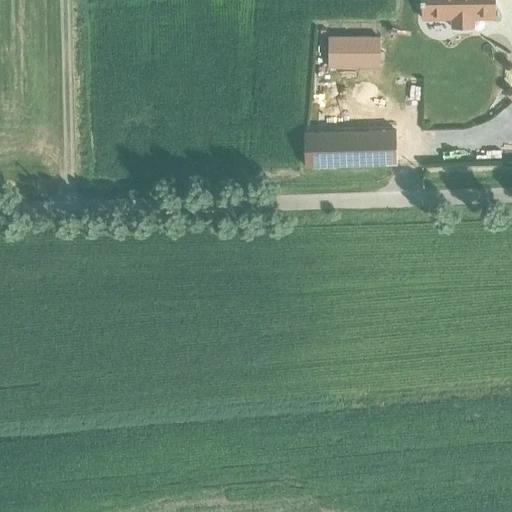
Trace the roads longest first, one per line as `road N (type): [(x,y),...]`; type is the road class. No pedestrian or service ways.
road 1 (residential): [(511,198),(0,213)]
road 2 (track): [(69,211),(66,0)]
